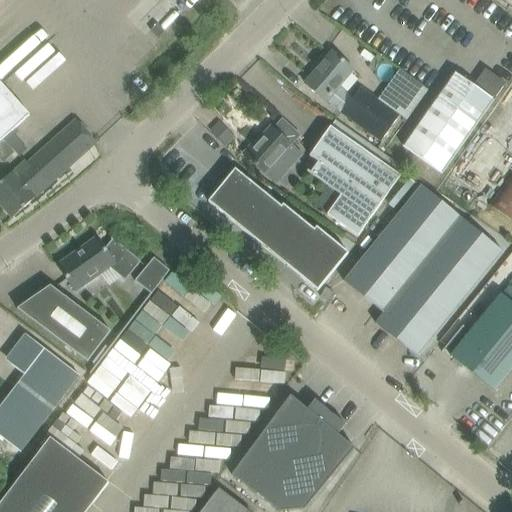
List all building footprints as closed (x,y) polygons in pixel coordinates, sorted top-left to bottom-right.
[(150,31),(157,38),(164,32),(156,25),(150,31)] [(331,52),(304,84),(320,97),(326,102),(327,101),(341,115),(352,99),(339,87),(353,70),(347,65),(331,52)] [(352,99),(341,115),(380,143),(399,117),(404,120),(426,90),(398,70),(376,100),(360,89),(352,99)] [(402,147),(441,174),(502,87),(504,84),(491,75),(487,81),(481,77),(481,76),(480,76),(473,86),(454,73),(402,147)] [(0,141),(29,116),(0,83),(0,141)] [(0,183),(0,205),(12,219),(97,143),(83,128),(75,120),(14,175),(12,173),(0,183)] [(220,122),(210,131),(224,146),(234,136),(220,122)] [(301,155),(290,146),(297,139),(279,123),(273,131),(271,128),(256,145),(254,142),(243,154),(246,156),(245,157),(265,174),(278,159),(280,157),(291,166),(301,155)] [(326,216),(357,237),(400,177),(330,127),(309,157),(317,163),(310,173),(307,171),(306,172),(340,196),(326,216)] [(280,207),(234,170),(208,203),(317,292),(347,255),(315,228),(313,231),(282,206),(280,207)] [(511,170),(487,205),(511,223),(511,170)] [(343,282),(379,311),(392,294),(396,298),(375,324),(416,358),(502,252),(421,186),(343,282)] [(56,267),(74,292),(108,268),(124,281),(140,262),(111,238),(110,240),(111,241),(104,249),(96,238),(56,267)] [(134,282),(151,295),(169,271),(153,258),(134,282)] [(462,327),(445,347),(453,353),(450,357),(494,392),(506,377),(511,369),(511,289),(508,286),(501,295),(470,333),(462,327)] [(16,310),(71,351),(87,363),(110,332),(49,287),(16,310)] [(319,297),(328,303),(334,294),(325,288),(319,297)] [(0,438),(19,453),(78,376),(23,334),(3,361),(21,375),(0,403),(0,438)] [(287,511),(304,510),(354,449),(350,446),(337,436),(345,426),(333,416),(333,417),(329,414),(326,411),(326,410),(314,401),(308,408),(306,411),(293,400),(294,400),(290,396),(231,476),(263,500),(278,511),(287,511)] [(0,501),(0,511),(84,511),(107,482),(48,438),(0,501)] [(246,511),(217,490),(200,511),(246,511)]
